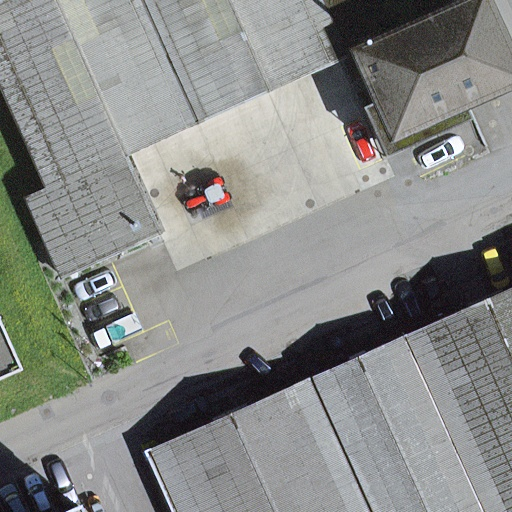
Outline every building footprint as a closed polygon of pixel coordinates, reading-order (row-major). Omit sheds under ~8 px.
[(342,59),(316,0),(0,0),(0,76),(51,190),(126,156),(342,59)] [(316,0),(342,59),(356,53),(419,25),(407,0),(316,0)] [(511,81),(511,70),(480,0),(473,0),(419,25),(356,53),(367,78),(393,135),(462,104),(511,81)] [(384,162),(470,123),(462,104),(393,135),(367,78),(350,85),(384,162)] [(126,156),(51,190),(28,201),(62,277),(160,233),(126,156)] [(511,511),(511,289),(399,340),(476,511),(511,511)] [(0,380),(22,371),(0,322),(0,380)] [(476,511),(399,340),(144,454),(170,511),(476,511)]
